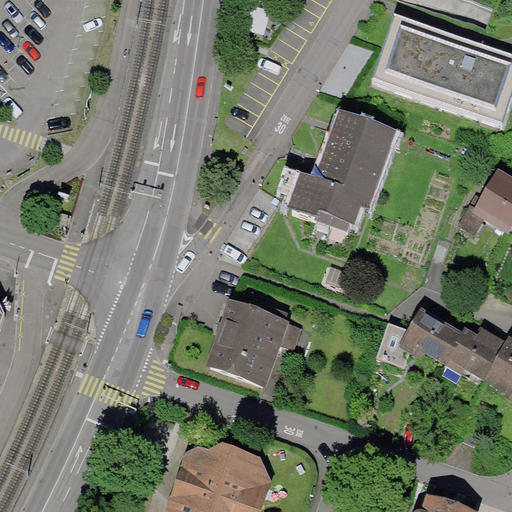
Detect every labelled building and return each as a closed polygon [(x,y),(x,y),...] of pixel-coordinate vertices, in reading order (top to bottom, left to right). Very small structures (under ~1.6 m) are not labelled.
[(511,105),(511,62),(396,21),(374,89),(503,134),(511,105)] [(391,141),(341,125),(322,177),(304,173),(287,211),(361,236),(391,141)] [(511,176),(498,168),(474,207),(471,213),(484,220),(507,234),(511,226),(511,176)] [(475,235),(484,220),(471,213),(474,207),(470,205),(458,226),(475,235)] [(448,357),(463,332),(421,307),(407,329),(388,323),(376,358),(404,368),(409,353),(420,359),(425,353),(448,366),(452,360),(448,357)] [(231,308),(208,372),(267,393),(290,329),(231,308)] [(483,380),(506,342),(482,327),(478,334),(466,327),(463,332),(448,357),(452,360),(448,366),(462,375),(465,369),(483,380)] [(511,337),(509,336),(506,342),(483,380),(510,395),(509,397),(511,398),(511,337)] [(209,448),(198,446),(184,451),(167,511),(260,511),(272,479),(260,456),(223,441),(209,448)] [(462,511),(420,499),(415,511),(462,511)]
